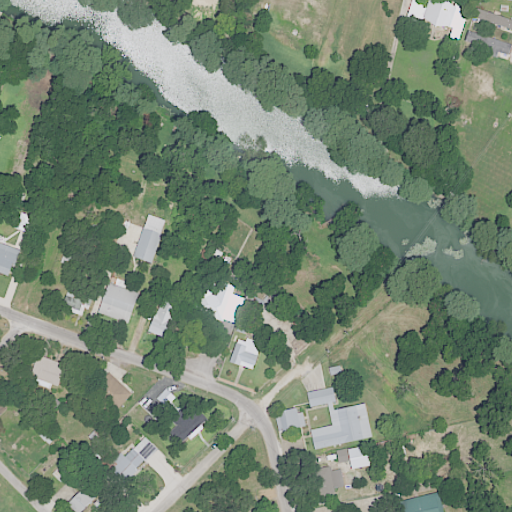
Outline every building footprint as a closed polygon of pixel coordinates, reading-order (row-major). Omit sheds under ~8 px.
[(411,0),(406,18),(451,30),(447,44),(456,47),(467,9),(434,0),(411,0)] [(480,20),(511,30),(511,28),(511,19),(483,10),(480,20)] [(498,57),(500,51),(509,54),(511,45),(469,30),(464,45),(498,57)] [(133,258),(151,263),(164,220),(145,215),(133,258)] [(0,273),(7,277),(18,252),(0,243),(0,273)] [(95,313),(127,323),(137,293),(128,290),(130,285),(116,280),(114,285),(106,283),(95,313)] [(235,326),(243,299),(231,295),(233,287),(216,282),(216,284),(203,280),(193,313),(235,326)] [(62,300),(82,313),(94,296),(73,283),(62,300)] [(251,371),(260,344),(246,339),(243,347),(235,344),(228,362),(251,371)] [(55,390),(64,365),(37,355),(28,380),(55,390)] [(114,410),(130,395),(109,372),(93,387),(114,410)] [(370,439),(364,405),(334,410),(331,388),(306,393),(308,408),(327,405),(331,426),(310,430),(313,449),(370,439)] [(171,418),(186,439),(202,428),(187,406),(171,418)] [(302,428),(299,408),(274,412),(278,432),(302,428)] [(51,433),(41,426),(35,433),(46,441),(51,433)] [(156,448),(142,434),(113,466),(127,479),(156,448)] [(49,470),(70,449),(61,441),(41,461),(49,470)] [(74,467),(67,459),(52,473),(59,480),(74,467)] [(341,466),(308,470),(311,495),(343,492),(341,466)] [(79,511),(94,497),(83,486),(66,504),(75,511),(79,511)] [(441,511),(438,492),(391,501),(393,511),(441,511)]
